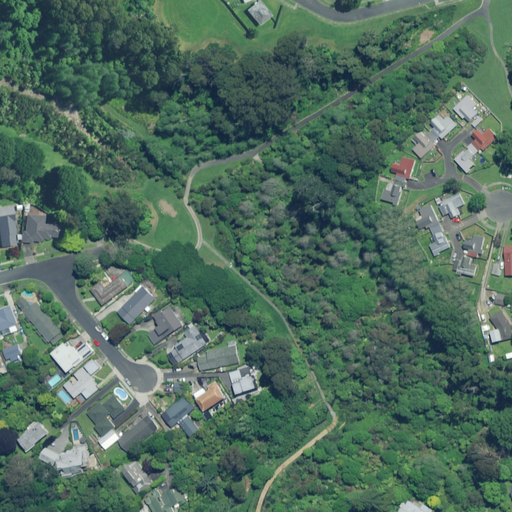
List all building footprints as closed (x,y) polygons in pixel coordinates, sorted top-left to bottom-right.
[(269,17),(257,1),(245,11),(257,26),(269,17)] [(467,117),(471,121),(480,113),(475,108),(479,104),(471,95),(456,108),(465,118),(467,117)] [(445,139),(459,125),(451,116),(447,120),(442,115),(433,123),(437,127),(432,132),(439,139),(442,136),(445,139)] [(484,120),(481,117),(474,123),(477,127),(484,120)] [(478,139),(473,143),(480,151),(483,148),(486,150),(500,137),(492,128),(485,134),(480,129),(474,134),(478,139)] [(436,142),(439,139),(432,132),(427,136),(423,132),(415,140),(420,145),(415,149),(424,158),(438,145),(436,142)] [(457,159),(470,173),(473,170),(472,169),(476,164),(471,159),(480,151),(473,143),(469,147),(471,149),(467,152),(466,151),(457,159)] [(397,179),(407,182),(409,178),(412,179),(418,160),(406,156),(403,165),(396,163),(394,171),(400,173),(397,179)] [(406,187),(407,182),(397,179),(396,184),(393,183),(391,190),(388,189),(384,199),(397,203),(396,205),(400,207),(405,192),(403,192),(404,187),(406,187)] [(451,213),(454,218),(462,214),(458,208),(467,204),(461,193),(443,202),(445,205),(441,206),(445,216),(451,213)] [(432,227),(434,231),(443,227),(432,205),(421,210),(425,218),(419,222),(423,229),(428,227),(429,229),(432,227)] [(0,247),(16,245),(11,206),(0,207),(0,247)] [(42,215),(22,215),(22,231),(20,231),(19,243),(31,243),(31,242),(40,242),(40,240),(48,240),(48,238),(58,238),(58,224),(42,224),(42,215)] [(445,231),(443,227),(434,231),(436,236),(435,236),(438,242),(432,245),(438,256),(442,254),(441,253),(452,247),(447,236),(445,237),(443,232),(445,231)] [(470,248),(469,254),(479,257),(480,253),(484,253),(485,249),(483,248),(486,236),(475,234),(474,241),(467,239),(465,247),(470,248)] [(458,273),(462,274),(463,272),(475,276),(478,265),(471,263),(472,257),(464,255),(463,260),(457,259),(455,269),(459,270),(458,273)] [(500,264),(495,263),(493,273),(500,275),(502,270),(499,269),(500,264)] [(136,282),(128,271),(105,287),(101,282),(91,290),(103,306),(136,282)] [(156,299),(143,286),(137,293),(118,312),(131,325),(146,310),(149,313),(152,309),(149,307),(156,299)] [(499,293),(497,303),(507,305),(509,295),(499,293)] [(31,307),(22,297),(16,303),(49,343),(62,332),(37,302),(31,307)] [(0,339),(4,338),(4,336),(19,331),(10,306),(0,309),(0,315),(1,317),(0,317),(0,339)] [(183,326),(170,306),(154,316),(161,327),(148,335),(155,345),(163,340),(172,334),(172,333),(183,326)] [(511,322),(503,309),(492,317),(499,328),(499,329),(494,330),(496,341),(503,339),(504,340),(511,338),(511,322)] [(179,363),(208,344),(207,343),(212,340),(206,331),(201,334),(196,326),(184,334),(187,338),(175,346),(177,349),(171,352),(179,363)] [(53,354),(69,373),(94,352),(86,343),(76,352),(68,342),(53,354)] [(21,354),(17,345),(2,352),(6,360),(10,358),(11,362),(19,359),(17,356),(21,354)] [(215,368),(216,373),(227,371),(226,366),(241,363),(238,346),(207,352),(208,356),(198,358),(200,371),(215,368)] [(100,369),(94,361),(75,375),(79,381),(73,386),(70,381),(64,386),(74,399),(82,393),(87,399),(101,388),(91,375),(100,369)] [(238,395),(259,388),(252,367),(230,374),(238,395)] [(227,399),(217,382),(209,387),(211,391),(197,399),(205,412),(227,399)] [(112,430),(115,427),(107,417),(110,415),(113,420),(125,410),(113,394),(101,403),(100,402),(87,413),(96,425),(93,427),(102,438),(98,441),(105,450),(119,439),(112,430)] [(199,425),(197,427),(187,415),(196,408),(186,395),(164,413),(174,426),(178,423),(190,438),(200,430),(202,429),(199,425)] [(158,428),(146,415),(117,442),(129,454),(158,428)] [(47,435),(36,422),(28,429),(16,438),(27,451),(47,435)] [(61,470),(86,465),(85,463),(88,462),(85,447),(68,450),(68,454),(60,455),(45,448),(39,459),(55,467),(61,470)] [(135,488),(133,490),(140,498),(156,486),(137,462),(133,465),(132,466),(123,473),(135,488)] [(147,499),(144,500),(147,505),(149,504),(153,511),(174,511),(192,500),(185,488),(176,493),(173,489),(163,496),(159,490),(147,497),(147,499)] [(445,511),(433,511),(434,510),(425,504),(422,508),(411,500),(408,505),(406,504),(407,503),(406,502),(405,503),(404,502),(402,506),(404,507),(400,511),(445,511)]
